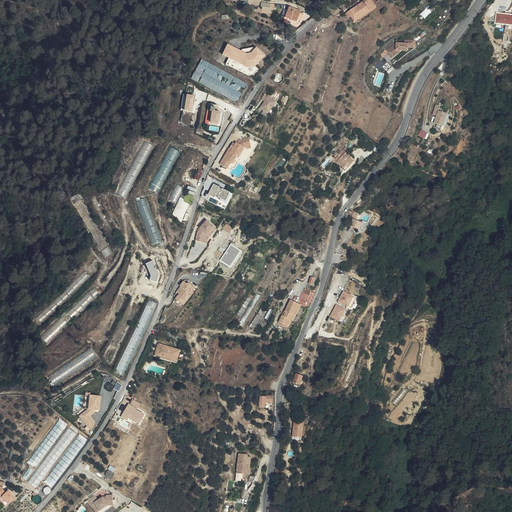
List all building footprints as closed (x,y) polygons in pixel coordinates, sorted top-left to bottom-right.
[(327,5),(322,0),(319,0),(315,4),(320,11),(327,5)] [(377,0),(364,0),(346,13),(349,17),(353,23),(374,8),(372,5),(378,1),(377,0)] [(301,23),(305,14),(294,9),(290,18),(301,23)] [(511,13),(496,13),(496,24),(511,24),(511,13)] [(335,64),(320,111),(330,115),(356,37),(345,33),(335,64)] [(383,52),(387,58),(392,54),(391,53),(393,51),(396,51),(403,52),(403,49),(410,50),(411,43),(400,42),(400,45),(391,44),(391,43),(388,45),(389,47),(383,52)] [(242,50),(228,43),(223,53),(229,57),(225,63),(232,67),(236,60),(247,66),(256,66),(266,54),(257,46),(256,48),(252,51),(246,53),(242,50)] [(248,83),(202,59),(192,78),(239,102),(248,83)] [(259,68),(256,66),(247,66),(236,60),(232,67),(248,75),(255,74),(259,68)] [(376,65),(379,69),(384,65),(381,61),(376,65)] [(187,94),(184,110),(192,111),(195,95),(187,94)] [(268,97),(265,95),(258,105),(261,108),(268,97)] [(276,102),(268,97),(261,108),(269,113),(276,102)] [(210,110),(212,110),(211,122),(219,123),(221,111),(215,110),(216,107),(211,106),(210,110)] [(435,109),(431,108),(428,117),(432,119),(429,126),(438,129),(442,116),(434,113),(435,109)] [(425,138),(428,132),(421,129),(418,135),(425,138)] [(225,158),(221,165),(227,169),(231,162),(236,155),(237,156),(241,158),(247,148),(252,145),(248,138),(239,143),(237,143),(236,145),(234,144),(230,150),(232,151),(227,160),(225,158)] [(145,141),(117,193),(126,198),(154,146),(145,141)] [(172,145),(149,188),(158,193),(181,150),(172,145)] [(253,147),(252,145),(247,148),(241,158),(242,159),(247,150),(253,147)] [(346,170),(354,161),(350,157),(351,156),(347,153),(348,152),(346,151),(341,156),(337,160),(336,162),(346,170)] [(178,184),(170,199),(176,203),(184,188),(178,184)] [(214,184),(209,194),(215,197),(216,195),(219,197),(226,201),(231,192),(223,188),(223,189),(220,187),(214,184)] [(146,197),(137,200),(152,241),(159,274),(169,272),(161,238),(146,197)] [(179,199),(172,216),(182,220),(190,203),(179,199)] [(215,225),(208,218),(201,226),(201,227),(198,230),(196,238),(204,240),(206,234),(215,225)] [(354,219),(351,225),(360,229),(363,223),(354,219)] [(233,228),(227,224),(224,228),(231,232),(233,228)] [(209,236),(217,228),(215,225),(206,234),(204,240),(196,238),(196,240),(207,243),(209,236)] [(232,243),(221,260),(232,268),(243,251),(232,243)] [(249,261),(242,273),(246,275),(253,263),(249,261)] [(290,262),(272,291),(277,294),(294,264),(290,262)] [(198,288),(186,279),(180,286),(181,286),(177,292),(180,294),(177,299),(184,305),(198,288)] [(94,288),(42,336),(48,343),(101,294),(94,288)] [(311,308),(316,293),(306,290),(301,304),(291,299),(285,311),(287,312),(285,316),(283,315),(280,322),(288,326),(292,319),(294,320),(302,305),(311,308)] [(344,291),(339,301),(349,306),(354,296),(344,291)] [(257,293),(239,324),(243,326),(261,295),(257,293)] [(149,300),(116,371),(123,375),(157,304),(149,300)] [(337,305),(331,316),(340,320),(345,309),(337,305)] [(250,326),(256,329),(264,317),(258,314),(250,326)] [(177,362),(180,350),(159,343),(155,356),(177,362)] [(91,348),(50,376),(56,385),(97,357),(91,348)] [(351,363),(345,380),(349,381),(355,365),(351,363)] [(297,373),(294,381),(300,384),(304,376),(297,373)] [(89,409),(90,395),(86,394),(85,408),(78,413),(88,425),(94,420),(90,415),(86,419),(82,414),(89,409)] [(100,395),(90,395),(89,409),(82,414),(86,419),(90,415),(95,411),(95,409),(96,407),(99,407),(100,395)] [(274,396),(267,395),(266,403),(274,403),(274,396)] [(137,408),(129,403),(122,417),(128,420),(129,417),(140,423),(145,414),(137,409),(137,408)] [(295,420),(293,436),(303,437),(304,421),(295,420)] [(80,434),(46,479),(54,485),(88,439),(80,434)] [(237,472),(242,473),(243,470),(249,471),(251,457),(248,456),(248,454),(240,453),(237,472)] [(105,475),(110,478),(116,469),(111,466),(105,475)] [(34,474),(27,483),(34,488),(41,480),(34,474)] [(0,497),(0,498),(4,502),(6,500),(9,503),(15,496),(9,490),(6,493),(2,489),(3,488),(0,486),(0,496),(1,497),(0,497)] [(96,497),(89,500),(91,503),(94,501),(98,509),(106,504),(112,504),(112,494),(105,494),(105,496),(103,497),(102,495),(97,499),(96,497)] [(94,501),(91,503),(95,511),(97,511),(112,504),(106,504),(98,509),(94,501)]
